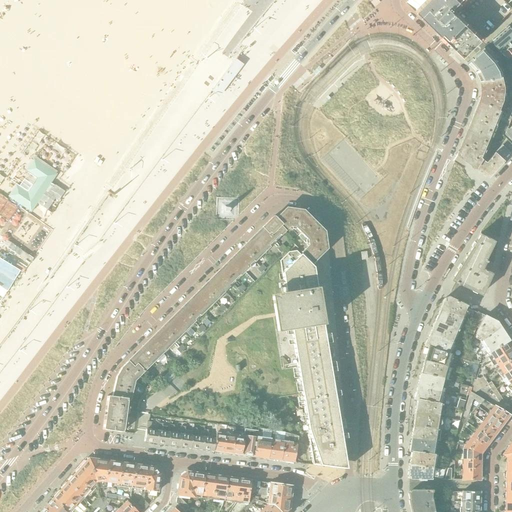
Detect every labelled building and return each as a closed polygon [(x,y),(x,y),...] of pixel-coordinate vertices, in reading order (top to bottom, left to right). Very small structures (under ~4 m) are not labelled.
[(426,0),(418,9),(415,12),(419,16),(430,27),(435,32),(440,36),(444,40),(453,49),(458,53),(462,58),(467,54),(476,44),(479,41),(480,42),(511,10),(511,9),(507,5),(502,0),(426,0)] [(511,0),(502,0),(507,5),(511,9),(511,10),(511,9),(511,8),(511,7),(511,0)] [(508,41),(511,37),(511,29),(509,26),(491,42),(501,53),(502,53),(511,44),(508,41)] [(511,45),(511,44),(502,53),(508,59),(511,54),(511,45)] [(479,81),(502,76),(500,70),(495,60),(494,60),(490,55),(483,48),(467,63),(471,67),(474,70),(475,72),(479,81)] [(235,74),(228,69),(215,85),(222,91),(235,74)] [(504,86),(502,76),(479,81),(481,90),(481,92),(479,101),(499,109),(502,99),(504,89),(504,86)] [(468,128),(489,136),(500,110),(500,109),(499,109),(479,101),(468,128)] [(484,149),(489,136),(468,128),(457,155),(477,168),(484,159),(481,156),(484,149)] [(71,167),(36,144),(17,172),(35,184),(52,195),(71,167)] [(484,159),(477,168),(489,176),(511,152),(502,144),(486,161),(484,159)] [(41,220),(56,199),(16,173),(2,194),(41,220)] [(295,228),(301,234),(313,222),(302,212),(286,209),(275,220),(280,224),(278,226),(284,232),(289,227),(295,228)] [(251,239),(264,252),(280,236),(284,232),(278,226),(280,224),(275,220),(273,218),(272,218),(251,239)] [(313,222),(301,234),(307,240),(308,245),(301,252),(300,252),(311,263),(312,262),(312,263),(326,249),(323,233),(313,222)] [(482,268),(486,260),(487,261),(487,260),(486,259),(495,240),(481,233),(452,279),(482,294),(492,272),(482,268)] [(249,267),(264,252),(251,239),(231,258),(244,272),(249,267)] [(227,311),(174,363),(184,372),(192,381),(218,408),(301,394),(307,431),(312,465),(338,469),(346,469),(323,326),(317,288),(313,268),(309,264),(296,251),(289,252),(280,261),(285,293),(269,296),(271,304),(227,311)] [(0,300),(5,303),(20,269),(8,264),(9,261),(3,258),(2,261),(0,260),(0,300)] [(224,291),(244,272),(231,258),(211,278),(224,291)] [(204,312),(224,291),(211,278),(191,299),(204,312)] [(435,322),(455,330),(460,320),(465,307),(447,298),(444,299),(435,322)] [(184,332),(204,312),(191,299),(171,319),(184,332)] [(477,328),(483,316),(476,313),(471,323),(470,325),(477,328)] [(480,339),(489,353),(507,341),(496,323),(483,316),(477,328),(474,336),(480,339)] [(164,352),(184,332),(171,319),(151,339),(164,352)] [(424,347),(427,348),(446,353),(449,344),(455,330),(435,322),(424,347)] [(144,372),(164,352),(151,339),(131,359),(144,372)] [(488,358),(491,362),(511,349),(510,347),(511,346),(507,341),(489,353),(491,356),(488,358)] [(471,359),(474,354),(477,349),(475,347),(469,357),(471,359)] [(420,374),(442,379),(445,369),(449,354),(446,353),(427,348),(420,374)] [(498,367),(511,358),(511,350),(511,349),(491,362),(493,366),(496,364),(498,367)] [(500,376),(511,368),(511,358),(498,367),(500,370),(497,372),(500,376)] [(116,377),(111,397),(127,400),(130,400),(134,381),(144,372),(131,359),(121,369),(116,377)] [(160,363),(157,365),(164,372),(166,370),(160,363)] [(505,378),(507,381),(511,378),(511,368),(500,376),(502,380),(505,378)] [(170,371),(163,378),(168,384),(176,376),(170,371)] [(413,400),(417,401),(428,403),(439,405),(439,404),(444,405),(445,401),(439,399),(438,403),(436,403),(438,394),(442,379),(420,374),(413,400)] [(473,394),(487,385),(487,384),(483,377),(480,379),(476,378),(476,380),(474,380),(470,392),(473,394)] [(492,392),(496,389),(491,382),(487,384),(487,385),(492,392)] [(500,397),(496,389),(492,392),(497,399),(500,397)] [(127,400),(111,397),(107,397),(105,411),(108,412),(107,416),(104,416),(102,430),(122,433),(124,418),(124,416),(125,414),(127,400)] [(505,403),(500,397),(497,399),(501,407),(502,406),(502,405),(505,403)] [(459,400),(456,408),(463,410),(465,401),(459,400)] [(413,426),(435,429),(437,419),(439,405),(428,403),(417,401),(413,426)] [(487,414),(495,420),(497,420),(503,424),(509,416),(510,415),(494,405),(490,410),(485,407),(482,410),(487,414)] [(497,432),(503,424),(497,420),(495,420),(487,414),(484,418),(476,411),(473,414),(477,418),(482,422),(490,428),(492,428),(497,432)] [(477,418),(473,414),(467,422),(471,426),(477,418)] [(156,444),(158,431),(150,430),(151,423),(147,422),(144,442),(156,444)] [(492,439),(497,432),(492,428),(490,428),(482,422),(476,429),(485,436),(487,435),(492,439)] [(156,444),(167,445),(169,432),(170,427),(162,426),(163,424),(159,424),(158,431),(156,444)] [(167,445),(179,447),(180,434),(173,433),(174,426),(170,425),(170,427),(169,432),(167,445)] [(213,452),(223,453),(226,434),(226,431),(227,426),(223,426),(223,433),(216,432),(215,434),(213,452)] [(409,452),(411,453),(433,455),(434,455),(431,454),(433,444),(435,429),(413,426),(409,452)] [(190,448),(192,435),(192,431),(185,430),(185,427),(181,427),(180,434),(179,447),(190,448)] [(223,453),(232,454),(235,428),(230,427),(229,427),(228,431),(226,431),(226,434),(223,453)] [(201,450),(203,437),(196,436),(197,429),(193,428),(192,431),(192,435),(190,448),(201,450)] [(235,428),(232,454),(241,456),(244,429),(235,428)] [(246,429),(243,455),(243,456),(254,457),(257,438),(258,431),(246,429)] [(486,447),(492,439),(487,435),(485,436),(476,429),(470,437),(479,443),(482,443),(486,447)] [(201,450),(213,452),(215,434),(208,433),(208,430),(204,430),(203,437),(201,450)] [(268,459),(281,461),(284,441),(285,432),(275,431),(274,440),(270,440),(268,459)] [(291,434),(285,432),(284,441),(281,461),(293,463),(294,460),(296,443),(288,441),(288,440),(290,440),(291,434)] [(480,455),(486,447),(482,443),(479,443),(470,437),(465,445),(472,451),(475,451),(480,455)] [(254,457),(268,459),(270,440),(257,438),(254,457)] [(480,460),(480,455),(475,451),(472,451),(465,445),(462,448),(462,460),(469,460),(471,459),(474,459),(475,460),(480,460)] [(511,446),(510,445),(502,455),(506,458),(506,461),(511,461),(511,446)] [(433,455),(411,453),(407,477),(409,480),(429,480),(430,477),(437,478),(438,469),(431,469),(433,455)] [(105,482),(108,462),(88,459),(86,462),(91,467),(95,483),(100,482),(105,482)] [(480,469),(480,460),(475,460),(474,459),(471,459),(469,460),(462,460),(462,469),(469,469),(471,468),(474,468),(475,469),(480,469)] [(82,497),(95,483),(91,467),(86,462),(67,483),(82,497)] [(118,484),(121,463),(108,462),(105,482),(118,484)] [(132,486),(135,465),(121,463),(118,484),(118,489),(131,491),(132,486)] [(144,488),(147,467),(135,465),(132,486),(144,488)] [(147,467),(144,488),(144,490),(157,492),(159,477),(159,476),(158,475),(159,474),(155,469),(153,469),(153,468),(152,468),(147,467)] [(480,481),(480,469),(475,469),(474,468),(471,468),(469,469),(462,469),(462,480),(480,481)] [(201,498),(204,475),(189,473),(189,474),(185,473),(180,477),(179,482),(177,497),(180,498),(189,499),(190,498),(195,498),(195,497),(201,498)] [(207,499),(224,501),(227,478),(204,475),(201,498),(207,499)] [(241,502),(247,503),(248,498),(249,493),(250,481),(227,478),(224,501),(237,503),(241,504),(241,502)] [(250,481),(249,493),(254,494),(267,496),(268,490),(256,488),(257,482),(250,481)] [(69,511),(82,497),(67,483),(52,500),(51,501),(63,511),(69,511)] [(288,511),(292,487),(269,484),(268,490),(267,496),(268,496),(267,504),(275,505),(275,506),(280,511),(288,511)] [(410,511),(433,511),(431,499),(430,499),(430,493),(431,493),(431,492),(410,492),(408,494),(409,501),(408,501),(410,511)] [(461,502),(479,502),(479,493),(461,492),(461,498),(460,498),(460,502),(461,502)] [(99,497),(90,506),(95,511),(98,507),(102,503),(104,502),(99,497)] [(188,506),(180,498),(177,497),(176,503),(178,505),(179,505),(185,511),(188,509),(188,506)] [(129,498),(126,502),(131,507),(135,504),(129,498)] [(63,511),(51,501),(52,500),(49,500),(47,503),(47,505),(41,511),(63,511)] [(149,505),(144,500),(143,500),(140,504),(145,509),(149,505)] [(126,502),(126,501),(119,508),(122,511),(136,511),(131,507),(126,502)] [(479,511),(479,502),(461,502),(460,511),(471,511),(472,511),(479,511)] [(131,507),(136,511),(141,511),(144,510),(136,503),(135,504),(131,507)] [(246,511),(252,505),(251,505),(247,503),(247,506),(244,509),(246,511)]
